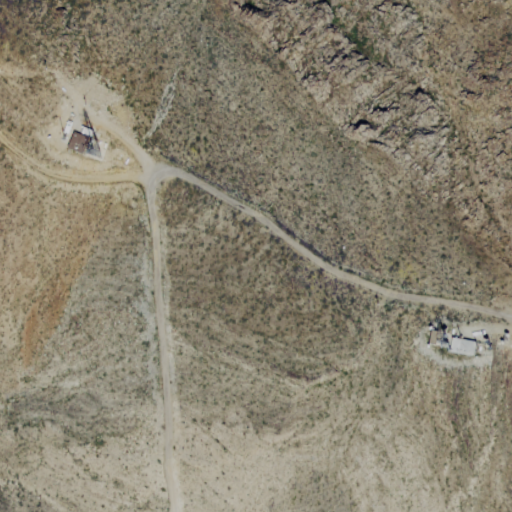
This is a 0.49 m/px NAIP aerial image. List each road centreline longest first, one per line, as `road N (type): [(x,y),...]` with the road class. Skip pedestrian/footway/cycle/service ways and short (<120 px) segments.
road 1 (track): [(511,318),(396,296),(330,273),(261,220),(188,179),(154,179),(147,204),(166,511)]
road 2 (track): [(154,179),(76,184),(42,177),(0,145)]
